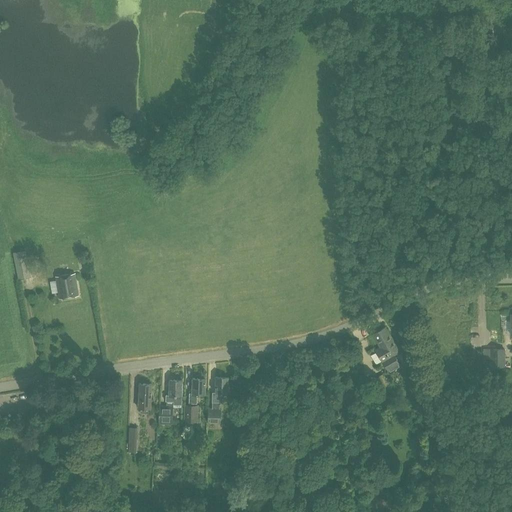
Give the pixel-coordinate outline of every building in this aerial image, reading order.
[(26,251),(13,253),(15,265),(28,263),(26,251)] [(56,277),(59,298),(79,295),(75,274),(56,277)] [(394,355),(400,352),(386,327),(372,335),(379,347),(375,350),(388,372),(400,365),(394,355)] [(505,367),(504,348),(490,349),(490,359),(490,367),(505,367)] [(372,380),(378,391),(386,387),(380,376),(372,380)] [(212,402),(212,408),(208,408),(208,422),(220,423),(220,409),(219,409),(220,402),(221,393),(228,393),(229,378),(216,377),(215,392),(212,392),(212,398),(212,402)] [(189,400),(189,402),(196,402),(196,400),(197,400),(197,396),(201,396),(201,394),(205,394),(205,379),(192,378),(192,394),(189,394),(189,400)] [(182,396),(182,380),(169,380),(169,395),(166,395),(166,401),(167,401),(167,406),(159,406),(159,422),(172,422),(173,406),(181,407),(181,401),(181,395),(182,396)] [(138,407),(151,408),(152,384),(139,383),(138,407)] [(184,422),(198,422),(198,406),(185,405),(184,422)] [(128,452),(135,452),(137,452),(138,428),(129,427),(128,452)] [(175,491),(165,491),(154,490),(153,508),(164,508),(174,509),(175,491)] [(123,498),(123,511),(130,511),(131,498),(123,498)] [(201,498),(180,498),(180,507),(201,507),(201,498)]
